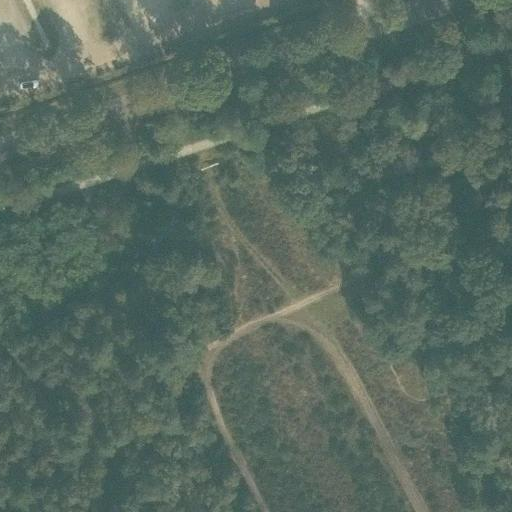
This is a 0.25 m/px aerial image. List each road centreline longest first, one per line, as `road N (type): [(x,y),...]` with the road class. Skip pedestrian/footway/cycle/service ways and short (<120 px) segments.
road 1 (tertiary): [(0,150),(456,0)]
road 2 (track): [(342,279),(364,217),(385,196),(511,143)]
road 3 (track): [(443,511),(377,373)]
